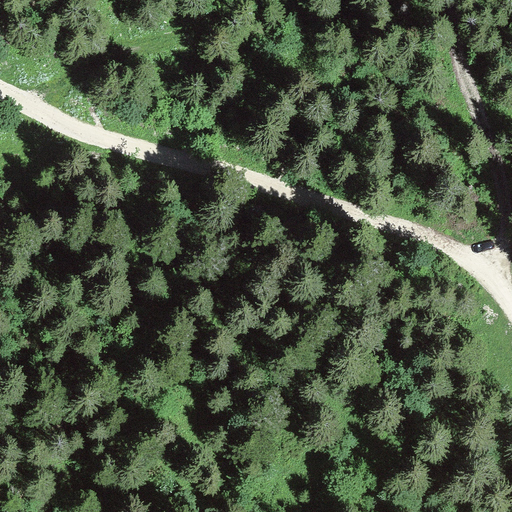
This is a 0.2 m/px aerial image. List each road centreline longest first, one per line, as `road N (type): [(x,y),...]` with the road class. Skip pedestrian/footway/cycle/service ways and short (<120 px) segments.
road 1 (track): [(501,289),(438,243),(143,152),(0,89)]
road 2 (track): [(501,289),(507,200),(467,81),(459,0)]
